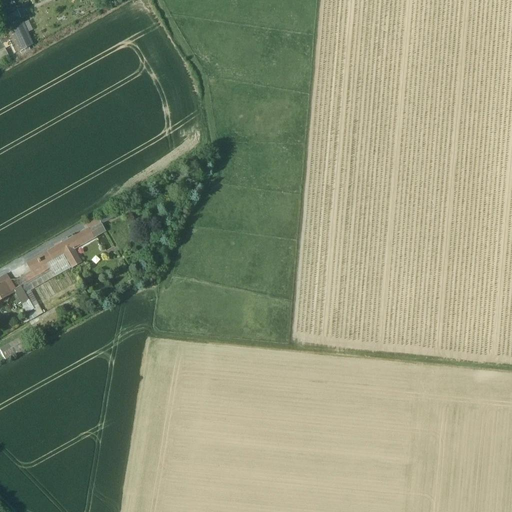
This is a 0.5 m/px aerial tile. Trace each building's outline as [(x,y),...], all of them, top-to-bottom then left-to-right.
[(12,0),(6,0),(0,3),(0,8),(7,22),(9,21),(10,24),(18,20),(15,13),(16,12),(15,11),(18,10),(12,0)] [(18,20),(10,24),(24,51),(34,46),(21,19),(18,20)] [(6,50),(0,52),(0,62),(10,58),(6,50)] [(100,223),(117,214),(114,209),(98,218),(100,223)] [(98,218),(96,216),(85,222),(89,230),(100,223),(98,218)] [(100,223),(89,230),(94,238),(105,232),(100,223)] [(27,265),(32,273),(63,256),(70,269),(80,264),(73,250),(94,238),(89,230),(27,265)] [(70,269),(63,256),(17,282),(20,288),(28,301),(36,316),(42,312),(30,291),(70,269)] [(0,285),(0,299),(14,291),(7,281),(0,285)] [(28,301),(20,288),(14,291),(22,305),(28,301)] [(0,350),(6,361),(27,350),(21,339),(0,350)]
